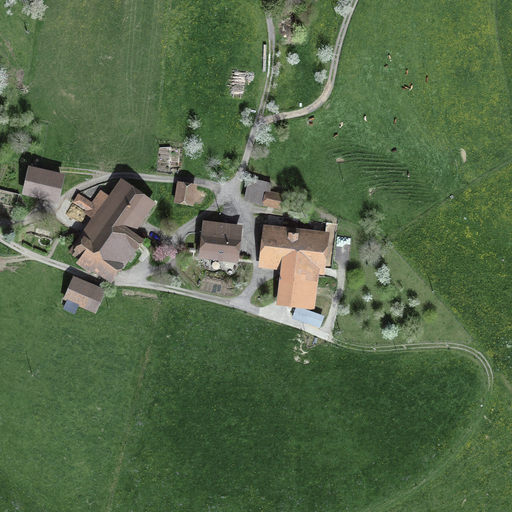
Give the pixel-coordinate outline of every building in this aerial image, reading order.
[(27,189),(57,196),(61,176),(32,169),(27,189)] [(269,194),(271,184),(250,179),(245,199),(284,209),(287,198),(269,194)] [(147,204),(123,187),(113,201),(106,196),(106,195),(101,191),(92,203),(79,195),(74,202),(87,210),(100,220),(85,239),(80,236),(69,251),(80,259),(79,261),(93,271),(98,264),(112,274),(119,265),(122,267),(128,259),(131,262),(136,255),(133,253),(136,248),(142,240),(128,231),(147,204)] [(190,201),(192,189),(181,187),(179,200),(190,201)] [(204,254),(234,257),(238,228),(208,224),(204,254)] [(279,303),(311,307),(316,267),(321,267),(325,239),(266,232),(263,261),(284,263),(282,277),(279,296),(280,296),(279,303)] [(67,298),(94,310),(102,294),(74,281),(67,298)]
